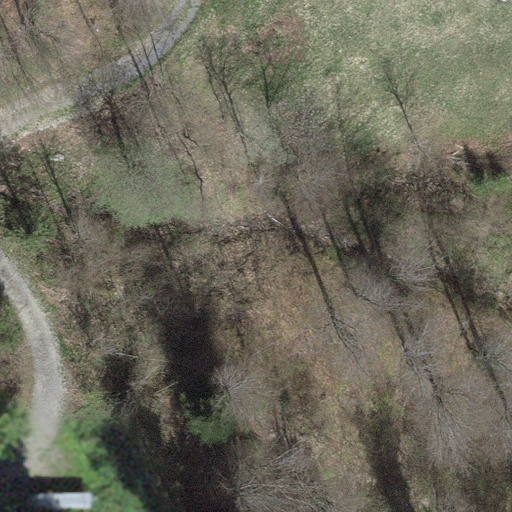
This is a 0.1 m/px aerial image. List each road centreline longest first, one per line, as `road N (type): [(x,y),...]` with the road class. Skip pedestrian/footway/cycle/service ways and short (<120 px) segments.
road 1 (track): [(190,0),(142,50),(0,128)]
road 2 (track): [(0,277),(55,353),(42,432)]
